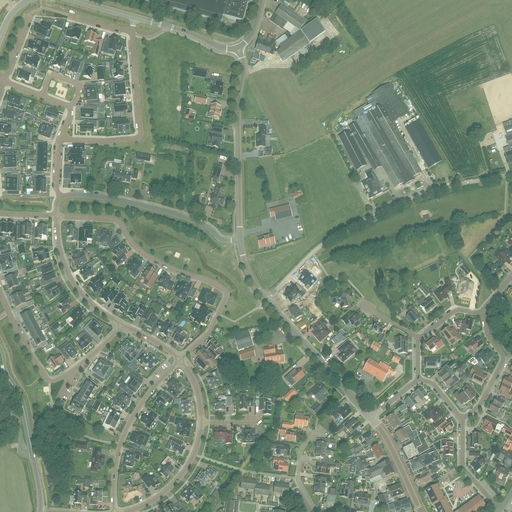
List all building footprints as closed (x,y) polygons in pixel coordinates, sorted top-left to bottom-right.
[(138,0),(221,22),(222,16),(243,22),(248,1),(249,2),(249,0),(138,0)] [(276,53),(282,62),(298,51),(302,56),(307,53),(303,47),(325,32),(317,19),(300,31),(305,23),(280,6),(270,21),(282,30),(288,23),(295,28),(290,34),(288,32),(276,40),(281,45),(280,45),(282,47),(278,50),(276,52),(276,53)] [(48,30),(49,31),(51,26),(46,24),(45,27),(43,26),(42,28),(41,27),(37,26),(35,32),(38,34),(37,36),(45,39),(46,37),(48,30)] [(73,31),(67,29),(65,36),(71,38),(71,39),(79,41),(82,31),(74,28),(73,31)] [(99,36),(95,35),(95,34),(87,32),(85,42),(94,44),(91,55),(98,57),(102,40),(98,39),(99,36)] [(260,51),(267,53),(272,38),(272,37),(268,36),(266,42),(263,42),(263,43),(260,51)] [(34,43),(31,42),(29,48),(36,51),(36,52),(41,54),(43,47),(47,49),(49,43),(36,38),(34,43)] [(272,38),(267,53),(272,55),(273,52),(276,53),(276,52),(278,50),(274,49),(276,45),(274,45),(276,39),(272,38)] [(109,49),(115,51),(116,49),(120,51),(121,46),(117,45),(118,41),(112,39),(110,45),(104,43),(101,52),(108,54),(109,49)] [(260,51),(263,43),(258,41),(253,59),(258,60),(260,56),(259,56),(260,51)] [(31,66),(37,68),(41,59),(39,59),(39,57),(35,55),(35,56),(32,54),(31,58),(26,56),(24,60),(25,61),(24,63),(27,64),(26,65),(31,67),(31,66)] [(60,69),(61,66),(65,68),(67,62),(63,60),(64,58),(57,55),(56,56),(55,56),(54,59),(55,60),(53,66),(60,69)] [(84,63),(81,62),(80,64),(72,61),(71,65),(71,66),(69,72),(73,74),(74,73),(77,74),(79,68),(82,70),(84,63)] [(122,71),(122,69),(122,65),(115,66),(115,63),(109,63),(110,70),(114,69),(114,78),(118,78),(118,79),(122,78),(122,77),(123,77),(123,76),(124,76),(123,71),(122,71)] [(94,70),(87,67),(83,77),(90,79),(94,70)] [(34,79),(36,73),(29,70),(27,74),(20,71),(17,78),(29,83),(30,78),(34,79)] [(206,78),(207,72),(194,70),(193,76),(206,78)] [(211,82),(213,82),(211,94),(221,96),(222,94),(223,94),(224,90),(223,90),(223,89),(221,89),(222,83),(218,83),(219,79),(212,78),(211,82)] [(113,85),(113,91),(125,90),(125,89),(126,89),(126,84),(125,84),(124,84),(122,84),(118,84),(118,81),(110,82),(110,86),(113,85)] [(375,100),(379,106),(377,108),(374,102),(366,107),(365,105),(353,112),(356,117),(359,116),(360,118),(355,120),(356,122),(349,127),(353,134),(351,135),(349,131),(339,137),(356,171),(367,165),(352,136),(354,136),(370,163),(377,159),(394,188),(402,183),(403,185),(414,178),(413,177),(422,172),(393,122),(407,114),(389,83),(372,94),(373,95),(366,99),(368,104),(375,100)] [(86,96),(98,95),(98,85),(91,85),(91,89),(85,89),(85,90),(84,90),(84,93),(85,93),(86,96)] [(125,91),(125,90),(113,91),(114,97),(111,97),(112,100),(120,99),(119,96),(126,96),(126,95),(127,95),(126,91),(125,91)] [(10,96),(8,102),(9,102),(13,104),(12,107),(14,107),(23,111),(24,108),(19,106),(20,102),(25,104),(27,100),(15,95),(14,98),(10,96)] [(98,95),(86,96),(86,98),(85,98),(85,101),(86,101),(86,102),(92,101),(92,105),(99,104),(98,95)] [(124,112),(124,111),(127,111),(126,103),(122,103),(121,103),(114,104),(115,113),(113,113),(113,117),(118,117),(121,117),(120,112),(124,112)] [(218,119),(219,116),(220,116),(221,111),(220,111),(220,107),(211,105),(209,117),(218,119)] [(3,118),(14,120),(14,117),(17,118),(22,119),(24,114),(7,107),(6,112),(4,112),(3,118)] [(89,107),(89,110),(82,110),(82,117),(93,117),(93,112),(97,113),(97,107),(89,107)] [(53,111),(49,109),(47,113),(45,119),(50,120),(49,121),(52,123),(54,119),(56,121),(59,114),(53,112),(53,111)] [(195,115),(191,115),(191,111),(187,110),(185,119),(194,120),(195,115)] [(118,124),(118,129),(119,133),(125,132),(125,131),(129,131),(128,122),(127,122),(123,123),(123,119),(112,120),(112,124),(114,124),(118,124)] [(442,161),(418,120),(405,127),(428,168),(442,161)] [(43,125),(41,130),(51,134),(52,133),(53,133),(54,129),(53,129),(53,128),(50,127),(51,124),(42,121),(41,124),(43,125)] [(96,128),(96,122),(88,122),(88,125),(81,125),(81,132),(86,133),(91,133),(93,133),(93,128),(96,128)] [(4,126),(3,126),(0,126),(0,133),(5,134),(5,135),(9,135),(9,134),(11,134),(11,130),(15,130),(16,124),(6,123),(6,126),(4,126)] [(213,144),(212,147),(218,148),(218,145),(220,145),(220,143),(221,144),(222,139),(221,138),(222,137),(220,136),(221,134),(222,128),(214,126),(213,132),(213,133),(211,143),(213,144)] [(263,136),(266,136),(266,126),(260,127),(260,136),(257,136),(257,140),(259,140),(259,139),(260,139),(261,139),(261,138),(264,138),(263,137),(263,136)] [(51,134),(41,130),(37,138),(45,141),(46,138),(49,140),(49,139),(50,139),(52,136),(51,135),(51,134)] [(265,140),(266,140),(266,136),(263,136),(263,137),(264,138),(261,138),(261,139),(260,139),(259,139),(259,140),(257,140),(257,147),(265,147),(265,140)] [(15,138),(9,138),(9,141),(8,141),(6,141),(4,141),(0,141),(0,145),(1,145),(1,148),(12,148),(12,144),(15,144),(15,138)] [(37,146),(36,151),(47,151),(47,145),(43,145),(40,145),(40,142),(34,142),(34,145),(37,146)] [(85,152),(85,146),(73,145),(73,149),(70,149),(69,149),(69,153),(70,153),(69,155),(82,156),(82,152),(85,152)] [(18,151),(10,151),(11,155),(9,155),(9,156),(4,157),(3,157),(3,161),(4,161),(4,163),(16,162),(16,156),(18,156),(18,151)] [(137,154),(136,159),(150,162),(151,157),(137,154)] [(69,162),(72,162),(72,165),(84,166),(84,160),(82,160),(82,156),(69,155),(69,157),(68,161),(69,161),(69,162)] [(121,161),(108,159),(102,162),(101,169),(104,170),(105,164),(108,162),(114,163),(114,162),(121,163),(121,165),(124,165),(124,161),(121,161)] [(4,169),(11,169),(11,175),(12,175),(18,175),(18,172),(16,172),(16,162),(4,163),(4,165),(3,165),(3,169),(4,169)] [(137,179),(138,174),(138,172),(134,171),(133,175),(131,175),(131,174),(119,172),(120,169),(121,166),(113,164),(112,168),(116,169),(115,171),(113,179),(120,181),(119,182),(123,183),(123,182),(130,183),(131,178),(132,179),(137,180),(137,179)] [(42,173),(46,173),(46,167),(36,167),(36,172),(33,172),(33,175),(39,176),(39,173),(42,173)] [(64,168),(64,175),(69,175),(69,180),(71,180),(71,183),(70,184),(71,184),(74,184),(75,183),(81,183),(81,176),(76,176),(76,175),(74,175),(74,172),(74,168),(64,168)] [(371,198),(374,196),(381,192),(378,185),(379,185),(372,170),(366,174),(369,180),(362,183),(368,195),(369,195),(371,198)] [(19,175),(13,175),(12,178),(7,178),(6,178),(6,179),(5,179),(5,183),(6,183),(6,185),(17,185),(17,179),(20,179),(20,175),(19,175)] [(223,184),(227,177),(224,175),(219,181),(223,184)] [(40,180),(40,177),(31,177),(31,180),(33,181),(33,187),(46,187),(46,185),(47,185),(47,181),(46,181),(40,180)] [(6,192),(7,192),(12,192),(12,195),(19,195),(19,192),(17,191),(17,185),(6,185),(6,187),(5,187),(5,191),(6,191),(6,192)] [(222,198),(223,196),(226,188),(217,185),(214,196),(213,195),(211,203),(216,204),(222,206),(223,202),(224,202),(225,200),(224,199),(222,198)] [(46,189),(46,187),(33,187),(33,192),(31,192),(30,196),(39,196),(39,193),(45,193),(46,193),(47,189),(46,189)] [(294,199),(303,195),(300,190),(292,195),(294,199)] [(203,212),(205,206),(204,206),(199,204),(199,199),(199,198),(193,198),(193,199),(193,209),(203,212)] [(274,216),(275,220),(292,216),(289,205),(269,210),(271,217),(274,216)] [(7,224),(7,236),(10,236),(10,237),(16,237),(16,227),(13,227),(14,224),(13,224),(13,223),(10,223),(10,224),(7,224)] [(18,239),(25,240),(25,236),(31,236),(31,225),(28,225),(28,224),(25,224),(24,225),(23,225),(23,227),(19,226),(18,239)] [(39,225),(39,229),(35,229),(35,239),(41,239),(41,236),(46,236),(47,226),(39,225)] [(92,228),(89,228),(88,226),(86,226),(85,227),(84,227),(84,231),(80,231),(79,242),(86,242),(86,239),(92,239),(92,228)] [(78,231),(74,231),(75,227),(67,227),(67,230),(66,230),(66,234),(67,234),(67,238),(71,238),(71,242),(77,242),(78,231)] [(101,238),(100,243),(108,245),(110,249),(120,243),(117,238),(111,241),(111,240),(112,236),(109,235),(109,233),(100,230),(98,237),(96,236),(96,242),(98,242),(99,237),(101,238)] [(275,244),(272,234),(257,238),(259,248),(275,244)] [(6,255),(12,253),(10,247),(7,248),(6,244),(0,245),(0,252),(5,251),(6,255)] [(127,258),(124,256),(127,253),(127,252),(127,251),(125,249),(124,249),(122,247),(119,249),(119,248),(113,253),(116,258),(113,261),(117,266),(127,258)] [(509,264),(511,260),(511,256),(509,254),(509,253),(504,248),(501,251),(499,250),(494,256),(504,265),(507,262),(509,264)] [(43,249),(39,250),(33,251),(34,258),(38,257),(39,262),(43,261),(43,260),(49,258),(48,251),(44,252),(43,249)] [(72,259),(73,261),(76,267),(79,265),(80,266),(83,265),(82,264),(87,262),(83,254),(81,255),(79,251),(73,254),(74,258),(72,259)] [(12,253),(6,255),(5,255),(5,258),(4,259),(0,259),(0,264),(1,266),(12,263),(11,259),(14,258),(12,253)] [(130,263),(128,266),(126,268),(132,273),(130,275),(135,279),(140,272),(137,270),(141,264),(133,259),(133,260),(132,259),(130,262),(130,263)] [(84,266),(79,269),(82,273),(80,274),(84,281),(93,275),(93,274),(90,269),(92,268),(95,266),(94,265),(92,262),(84,266)] [(500,269),(503,266),(498,262),(495,266),(494,265),(489,271),(497,278),(502,273),(499,270),(500,269)] [(18,271),(16,266),(14,266),(12,263),(1,266),(2,270),(3,271),(3,272),(7,271),(9,270),(10,273),(12,273),(18,271)] [(53,272),(51,266),(42,269),(41,266),(36,268),(38,273),(40,273),(41,273),(42,273),(43,276),(53,272)] [(315,266),(310,270),(316,276),(320,271),(315,266)] [(157,277),(154,275),(155,272),(148,268),(147,270),(146,270),(142,277),(146,280),(144,284),(150,288),(157,277)] [(7,284),(17,281),(16,278),(19,277),(18,275),(20,274),(18,270),(18,271),(12,273),(13,276),(6,279),(5,280),(6,282),(7,282),(7,284)] [(46,281),(51,279),(55,278),(53,272),(43,276),(44,279),(42,279),(42,280),(40,281),(42,287),(48,285),(46,281)] [(303,277),(299,281),(305,287),(309,283),(311,286),(316,280),(307,272),(306,274),(305,273),(302,276),(303,277)] [(91,282),(93,285),(90,287),(90,288),(90,289),(91,291),(92,291),(94,293),(98,290),(98,291),(103,288),(102,287),(103,286),(100,283),(104,280),(100,275),(91,282)] [(174,284),(169,282),(170,279),(169,279),(169,278),(166,277),(163,276),(162,280),(161,280),(159,283),(160,283),(159,287),(165,290),(166,289),(171,291),(174,284)] [(459,293),(459,297),(462,297),(462,296),(470,298),(472,291),(473,291),(474,284),(468,283),(469,280),(462,278),(460,284),(459,284),(457,292),(459,293)] [(448,293),(448,291),(451,290),(448,279),(445,280),(446,286),(441,289),(441,288),(438,291),(438,292),(435,295),(441,302),(447,297),(446,295),(448,293)] [(19,290),(25,288),(24,284),(21,285),(20,283),(18,283),(17,281),(7,284),(8,287),(7,287),(8,290),(9,289),(9,290),(17,287),(19,290)] [(184,300),(190,287),(188,286),(188,285),(184,283),(184,284),(183,284),(182,285),(179,284),(175,291),(178,293),(177,296),(184,300)] [(52,293),(54,297),(63,292),(59,286),(56,287),(54,284),(43,291),(46,297),(52,293)] [(420,287),(427,296),(429,294),(426,289),(423,285),(420,287)] [(284,295),(284,296),(287,298),(287,299),(288,299),(289,301),(291,302),(294,299),(297,295),(299,296),(301,298),(306,293),(300,288),(297,291),(293,287),(292,286),(290,289),(289,290),(287,292),(286,293),(284,295)] [(26,291),(25,288),(19,290),(20,294),(12,297),(12,298),(13,300),(14,300),(15,302),(24,298),(23,296),(25,294),(24,292),(26,291)] [(111,302),(115,298),(118,294),(112,290),(110,292),(107,290),(106,291),(105,290),(101,295),(102,296),(100,299),(106,303),(108,300),(111,302)] [(209,294),(210,293),(207,291),(207,292),(204,290),(199,301),(205,304),(206,302),(212,305),(216,297),(212,294),(212,296),(209,294)] [(347,294),(341,291),(339,296),(337,295),(330,297),(332,304),(336,303),(340,305),(341,309),(348,306),(346,300),(344,299),(345,297),(347,294)] [(114,304),(117,306),(115,309),(122,313),(127,303),(123,301),(125,297),(120,294),(114,304)] [(24,298),(15,302),(16,304),(15,305),(16,307),(17,307),(26,303),(24,298)] [(70,308),(68,306),(71,303),(67,298),(59,304),(61,307),(58,309),(63,314),(70,308)] [(426,314),(436,306),(430,299),(420,306),(426,314)] [(175,312),(179,314),(183,305),(179,303),(175,312)] [(289,310),(289,311),(291,315),(292,314),(295,319),(302,316),(297,307),(299,306),(297,303),(288,308),(289,310)] [(192,317),(195,319),(194,322),(199,324),(200,322),(202,322),(204,323),(205,321),(207,316),(205,315),(208,310),(205,309),(201,307),(201,306),(196,304),(194,309),(195,310),(193,314),(192,317)] [(24,322),(32,317),(30,312),(36,309),(34,305),(27,308),(29,312),(21,317),(24,322)] [(140,318),(142,315),(146,308),(140,305),(138,309),(134,306),(132,310),(131,309),(129,313),(130,313),(128,316),(130,317),(130,318),(133,320),(134,319),(134,320),(137,316),(140,318)] [(407,317),(406,318),(409,322),(410,321),(413,324),(419,320),(418,319),(421,318),(417,312),(412,306),(407,310),(410,314),(406,316),(407,317)] [(316,307),(311,311),(317,318),(322,314),(316,307)] [(82,321),(80,318),(83,315),(83,314),(80,311),(79,311),(77,310),(70,317),(73,321),(70,324),(74,328),(82,321)] [(148,310),(145,315),(143,319),(146,321),(144,324),(145,325),(146,326),(147,327),(148,327),(151,328),(152,326),(153,326),(157,319),(153,317),(155,314),(148,310)] [(346,316),(341,320),(346,325),(349,323),(352,325),(352,326),(353,325),(356,328),(361,324),(358,321),(360,319),(355,313),(353,315),(350,312),(346,316)] [(35,322),(32,317),(24,322),(26,326),(35,322)] [(322,319),(312,328),(315,331),(312,334),(313,334),(314,335),(319,342),(324,337),(325,338),(328,335),(330,333),(328,331),(324,326),(327,324),(322,319)] [(466,320),(466,322),(459,320),(455,323),(458,328),(461,328),(460,333),(466,335),(467,331),(471,331),(472,325),(473,325),(474,321),(469,320),(469,321),(466,320)] [(29,331),(38,327),(35,322),(26,326),(29,331)] [(166,337),(172,326),(166,323),(165,325),(160,322),(157,328),(162,331),(160,333),(161,334),(160,335),(163,336),(164,336),(166,337)] [(84,329),(88,333),(89,334),(91,332),(92,332),(98,337),(99,337),(101,335),(100,334),(101,334),(100,333),(102,331),(100,329),(100,328),(97,326),(94,323),(91,327),(88,324),(84,329)] [(381,335),(385,328),(376,323),(372,330),(381,335)] [(38,327),(29,331),(31,336),(40,332),(38,327)] [(176,335),(173,340),(175,341),(174,342),(177,345),(178,343),(182,346),(184,342),(186,343),(189,338),(185,335),(187,332),(182,329),(182,330),(177,327),(173,334),(176,335)] [(461,338),(456,332),(453,328),(450,331),(448,328),(445,330),(444,330),(442,331),(442,332),(442,333),(449,342),(454,338),(457,342),(461,338)] [(238,351),(253,346),(248,331),(233,335),(238,351)] [(40,332),(31,336),(34,341),(43,337),(40,332)] [(81,341),(77,344),(79,347),(81,350),(82,350),(83,350),(91,343),(90,342),(87,339),(90,337),(84,332),(81,334),(79,336),(82,340),(81,341)] [(43,337),(34,341),(37,346),(45,342),(43,337)] [(437,337),(434,340),(434,339),(425,345),(430,351),(436,347),(438,349),(443,345),(437,337)] [(394,338),(394,342),(395,342),(395,347),(395,350),(399,350),(399,354),(407,353),(407,344),(407,341),(404,341),(404,339),(398,339),(398,338),(394,338)] [(468,351),(471,348),(474,352),(477,349),(478,350),(480,348),(479,347),(483,345),(478,339),(476,341),(474,338),(464,346),(468,351)] [(207,351),(210,354),(215,359),(220,355),(216,351),(220,348),(213,340),(207,345),(210,348),(207,351)] [(138,355),(134,351),(135,350),(136,350),(135,350),(127,342),(127,341),(127,342),(126,342),(123,345),(124,345),(122,347),(121,347),(122,348),(127,353),(124,356),(130,363),(138,355)] [(338,350),(341,353),(337,356),(343,363),(354,354),(351,350),(354,348),(348,341),(338,350)] [(370,348),(374,350),(376,352),(380,345),(374,342),(370,348)] [(58,350),(63,356),(67,360),(70,357),(72,359),(73,359),(76,357),(75,356),(77,355),(70,345),(65,349),(63,346),(58,350)] [(266,366),(284,363),(282,351),(274,352),(274,349),(272,349),(271,348),(264,349),(264,354),(266,366)] [(241,361),(255,356),(252,349),(238,353),(241,361)] [(196,361),(200,365),(204,369),(208,365),(206,362),(209,359),(201,351),(196,356),(199,359),(196,361)] [(474,358),(478,363),(481,361),(485,365),(487,363),(488,361),(492,358),(490,354),(488,351),(485,354),(483,351),(474,358)] [(141,355),(136,360),(139,362),(141,365),(143,363),(150,370),(158,363),(150,355),(148,358),(143,353),(141,355)] [(54,357),(47,362),(51,368),(52,367),(54,370),(60,366),(58,364),(63,361),(59,355),(54,358),(54,357)] [(429,358),(429,361),(426,361),(426,368),(436,368),(436,364),(440,364),(440,357),(429,357),(429,358)] [(392,376),(395,372),(387,367),(386,369),(369,359),(363,370),(383,381),(387,373),(392,376)] [(134,360),(128,367),(131,369),(132,369),(133,370),(136,372),(139,369),(135,365),(138,363),(134,360)] [(97,367),(107,373),(110,368),(112,369),(114,365),(108,361),(106,364),(101,361),(100,362),(99,361),(97,364),(98,365),(97,367)] [(443,382),(453,373),(447,366),(442,370),(444,373),(439,377),(439,378),(441,381),(442,381),(443,382)] [(107,373),(97,367),(96,369),(95,369),(93,372),(93,373),(98,376),(96,379),(102,383),(104,380),(103,379),(107,373)] [(485,378),(482,376),(483,372),(473,367),(470,373),(474,375),(472,380),(482,385),(485,378)] [(290,373),(284,378),(289,384),(291,387),(296,383),(304,375),(299,370),(297,372),(293,376),(290,373)] [(217,371),(213,373),(209,374),(210,378),(207,379),(211,389),(219,386),(216,379),(219,378),(219,377),(217,371)] [(132,379),(130,383),(139,389),(142,384),(141,383),(143,380),(132,372),(128,377),(132,379)] [(453,373),(443,382),(447,387),(452,383),(454,385),(459,381),(455,376),(453,373)] [(511,386),(511,377),(509,376),(508,380),(506,379),(503,384),(511,389),(511,388),(511,386)] [(466,377),(462,380),(467,386),(469,384),(471,383),(466,377)] [(169,385),(168,386),(171,389),(168,392),(171,395),(175,399),(181,393),(184,390),(181,387),(173,380),(171,382),(170,382),(168,384),(169,385)] [(87,382),(84,387),(92,392),(95,387),(98,389),(99,387),(95,384),(93,386),(87,382)] [(135,394),(139,389),(130,383),(127,386),(124,383),(120,388),(131,396),(134,393),(135,394)] [(319,384),(313,389),(306,395),(308,398),(312,394),(319,402),(324,398),(322,396),(326,392),(319,384)] [(466,392),(464,393),(463,393),(470,400),(469,401),(470,401),(475,397),(474,396),(476,394),(469,384),(467,386),(464,388),(466,392)] [(511,389),(503,384),(503,385),(504,385),(501,391),(503,392),(501,395),(510,399),(511,394),(511,393),(510,393),(511,389)] [(92,392),(84,387),(81,392),(89,397),(91,394),(94,396),(95,394),(92,392)] [(422,406),(427,402),(424,398),(427,396),(420,388),(416,392),(418,394),(417,395),(418,396),(415,398),(422,406)] [(470,400),(463,393),(460,389),(458,391),(453,396),(461,405),(463,403),(465,404),(469,401),(470,400)] [(296,394),(293,391),(284,398),(287,402),(296,394)] [(78,397),(86,402),(88,399),(91,401),(92,399),(89,397),(81,392),(78,397)] [(127,395),(122,392),(120,394),(119,394),(116,399),(119,401),(128,407),(130,403),(129,402),(130,401),(125,398),(127,395)] [(164,392),(162,395),(161,394),(155,401),(158,404),(160,402),(164,406),(167,402),(170,404),(173,400),(164,392)] [(225,405),(231,405),(231,398),(225,398),(224,396),(219,396),(218,398),(218,401),(215,401),(215,407),(214,408),(214,409),(215,410),(225,410),(225,405)] [(87,403),(86,402),(78,397),(77,397),(75,401),(73,404),(71,408),(76,411),(74,413),(83,418),(84,416),(81,414),(83,410),(84,408),(85,407),(87,403)] [(422,406),(415,398),(413,400),(412,399),(411,399),(409,397),(405,401),(411,409),(414,406),(417,410),(422,406)] [(181,404),(182,415),(187,414),(187,416),(191,415),(190,414),(191,414),(190,403),(188,403),(188,399),(181,400),(181,404)] [(248,406),(248,407),(253,407),(253,400),(247,400),(247,399),(240,399),(240,410),(247,410),(247,406),(248,406)] [(260,406),(260,411),(263,411),(263,415),(271,415),(271,404),(266,404),(266,399),(260,399),(260,400),(260,405),(260,406)] [(493,404),(502,409),(503,406),(505,407),(505,406),(508,407),(511,402),(504,399),(503,402),(496,399),(494,404),(493,404)] [(128,407),(119,401),(117,404),(115,402),(112,407),(117,411),(119,408),(123,411),(124,410),(125,410),(128,407)] [(311,409),(315,414),(321,408),(317,404),(311,409)] [(493,404),(490,410),(496,413),(494,416),(500,419),(503,414),(501,413),(501,412),(499,411),(501,408),(502,409),(493,404)] [(433,406),(429,410),(422,415),(427,421),(431,417),(434,422),(441,417),(442,416),(442,413),(441,413),(437,408),(435,409),(433,406)] [(343,420),(351,413),(346,407),(340,413),(337,410),(332,415),(335,420),(340,416),(343,420)] [(106,418),(118,424),(120,420),(119,420),(120,418),(114,416),(116,413),(110,410),(106,418)] [(145,416),(141,421),(146,425),(145,426),(149,429),(150,427),(154,430),(157,424),(154,422),(153,421),(157,416),(152,412),(148,418),(145,416)] [(299,417),(296,417),(295,426),(299,426),(298,427),(302,428),(303,427),(306,427),(308,418),(303,418),(304,415),(299,414),(299,417)] [(390,424),(403,417),(401,414),(397,417),(398,418),(396,419),(393,414),(386,418),(390,424)] [(403,417),(390,424),(393,430),(400,426),(398,422),(399,421),(400,422),(404,419),(403,417)] [(118,424),(106,418),(101,427),(107,430),(109,427),(114,429),(115,428),(116,428),(116,427),(118,424)] [(488,418),(485,423),(486,425),(483,430),(490,433),(492,430),(495,431),(499,424),(488,418)] [(191,426),(188,426),(189,421),(176,419),(175,425),(179,426),(179,425),(182,426),(180,435),(189,437),(191,426)] [(353,420),(345,428),(348,432),(349,433),(347,435),(349,438),(352,437),(355,435),(353,432),(355,430),(359,427),(357,424),(353,420)] [(441,430),(444,434),(448,431),(449,432),(450,432),(451,432),(452,431),(452,430),(452,429),(451,428),(453,427),(448,421),(446,423),(443,420),(434,427),(438,433),(441,430)] [(412,432),(408,426),(395,434),(401,443),(408,439),(407,439),(409,438),(410,440),(408,441),(409,441),(417,436),(414,431),(412,432)] [(511,431),(505,427),(502,432),(511,437),(511,433),(511,431)] [(231,433),(226,433),(226,430),(222,430),(222,429),(219,429),(219,430),(215,430),(215,439),(225,439),(225,444),(231,444),(231,433)] [(255,430),(251,430),(242,430),(242,436),(239,436),(238,436),(238,437),(238,438),(238,439),(239,440),(242,440),(242,443),(255,443),(255,440),(259,440),(259,435),(255,435),(255,430)] [(132,440),(131,442),(133,442),(133,443),(135,443),(133,446),(139,449),(140,446),(141,445),(145,446),(149,437),(141,433),(139,432),(137,436),(134,435),(132,440)] [(417,436),(409,441),(411,445),(402,449),(408,460),(417,454),(418,456),(423,453),(429,450),(424,440),(427,438),(423,432),(417,436)] [(286,435),(286,440),(295,441),(296,434),(287,433),(286,435)] [(371,441),(374,439),(370,433),(363,438),(366,442),(362,445),(363,447),(371,442),(371,441)] [(473,434),(473,437),(469,437),(469,449),(476,448),(476,445),(482,445),(482,441),(480,441),(480,435),(476,435),(476,434),(473,434)] [(182,456),(185,449),(181,447),(183,444),(173,439),(170,445),(174,447),(172,451),(176,453),(179,455),(179,454),(182,456)] [(445,447),(445,456),(453,456),(453,450),(452,450),(452,444),(448,444),(448,441),(442,441),(442,447),(445,447)] [(288,456),(290,448),(283,447),(284,444),(271,442),(270,448),(278,449),(277,455),(288,456)] [(316,450),(331,452),(331,449),(325,449),(326,444),(317,443),(316,450)] [(371,456),(381,451),(378,445),(371,449),(372,451),(367,454),(368,456),(371,456)] [(437,451),(433,447),(429,450),(423,453),(425,455),(419,458),(419,459),(408,463),(414,476),(425,471),(426,470),(427,469),(426,468),(425,467),(431,465),(429,459),(438,455),(437,451)] [(497,454),(501,456),(498,460),(503,462),(503,463),(511,468),(511,458),(510,458),(511,454),(500,448),(497,454)] [(96,470),(97,469),(100,470),(101,465),(103,466),(104,457),(100,457),(101,450),(94,449),(91,469),(92,470),(92,471),(93,471),(94,471),(94,472),(94,471),(95,471),(96,471),(96,470)] [(127,454),(125,466),(132,467),(132,468),(133,468),(133,467),(133,466),(134,467),(135,462),(134,462),(134,459),(135,456),(139,457),(140,452),(134,450),(133,456),(129,455),(127,454)] [(315,458),(324,459),(325,454),(330,455),(331,452),(316,450),(315,458)] [(371,456),(368,456),(368,459),(372,458),(375,457),(377,460),(384,457),(381,451),(371,456)] [(470,456),(474,456),(476,456),(476,460),(476,461),(471,466),(476,472),(485,463),(480,457),(480,452),(470,452),(470,456)] [(164,467),(160,473),(166,478),(173,469),(170,467),(169,466),(170,465),(171,466),(174,462),(168,457),(164,462),(167,464),(164,467)] [(287,472),(288,465),(283,464),(283,460),(274,459),(273,463),(276,463),(275,470),(287,472)] [(376,467),(369,470),(365,470),(368,477),(369,478),(369,479),(371,483),(382,478),(380,475),(382,474),(384,473),(386,477),(394,473),(388,460),(376,466),(376,467)] [(328,463),(327,466),(317,464),(316,472),(328,474),(329,468),(334,468),(334,463),(328,463)] [(355,469),(355,474),(355,476),(365,477),(366,477),(368,477),(365,470),(364,470),(362,464),(355,464),(355,466),(356,466),(355,469)] [(497,473),(495,478),(505,483),(509,475),(504,473),(506,470),(498,466),(495,471),(497,473)] [(201,470),(195,481),(199,484),(199,485),(203,487),(205,483),(204,483),(208,478),(212,480),(217,473),(209,467),(205,473),(201,470)] [(450,483),(459,477),(454,469),(440,478),(443,484),(447,481),(448,483),(450,483)] [(428,473),(427,471),(422,473),(423,475),(420,476),(420,477),(417,478),(420,484),(423,483),(423,484),(428,482),(426,478),(430,477),(428,473)] [(148,488),(151,486),(153,488),(159,484),(153,476),(149,478),(147,476),(142,480),(148,488)] [(315,479),(314,486),(324,487),(325,482),(329,482),(330,477),(323,476),(320,476),(319,479),(315,479)] [(249,478),(247,478),(247,480),(242,479),(240,488),(248,489),(249,478)] [(249,478),(248,489),(255,490),(255,485),(256,481),(251,480),(251,478),(249,478)] [(273,493),(280,494),(282,482),(280,482),(280,484),(274,483),(273,493)] [(282,482),(280,494),(284,494),(284,497),(287,498),(287,495),(289,485),(284,485),(284,483),(282,482)] [(353,482),(347,482),(346,488),(341,487),(339,497),(347,498),(348,488),(352,489),(353,482)] [(125,491),(123,492),(124,497),(124,498),(124,499),(124,500),(125,501),(126,501),(127,501),(128,500),(129,499),(130,499),(130,498),(130,497),(133,497),(134,497),(142,495),(139,487),(133,489),(132,483),(126,485),(126,487),(124,488),(125,491)] [(255,490),(254,494),(261,495),(263,484),(261,484),(260,486),(255,485),(255,490)] [(263,484),(261,495),(268,496),(269,487),(264,486),(265,484),(263,484)] [(370,497),(374,498),(375,489),(373,484),(371,484),(370,490),(368,490),(367,495),(363,495),(362,505),(369,506),(370,497)] [(385,505),(392,502),(392,501),(391,499),(404,495),(400,485),(387,489),(389,493),(383,495),(378,497),(381,506),(385,505)] [(475,511),(478,510),(479,511),(483,509),(482,508),(485,505),(479,497),(458,511),(450,511),(444,500),(443,500),(435,485),(426,490),(428,493),(426,494),(428,498),(430,497),(432,501),(430,502),(432,506),(433,505),(435,509),(437,508),(438,511),(475,511)] [(314,486),(313,493),(323,495),(324,487),(314,486)] [(194,487),(191,490),(189,488),(181,497),(187,503),(192,498),(196,502),(203,495),(194,487)] [(335,496),(336,488),(329,488),(328,495),(335,496)] [(362,505),(363,495),(359,494),(359,488),(353,488),(352,495),(355,495),(354,504),(362,505)] [(97,502),(101,502),(102,491),(94,491),(94,499),(91,499),(90,505),(97,505),(97,502)] [(71,497),(70,502),(74,503),(74,504),(81,504),(81,500),(83,500),(83,501),(87,501),(88,494),(81,494),(81,493),(75,493),(73,493),(73,497),(71,497)] [(394,502),(392,502),(385,505),(387,511),(407,511),(410,511),(407,500),(394,504),(394,502)]
